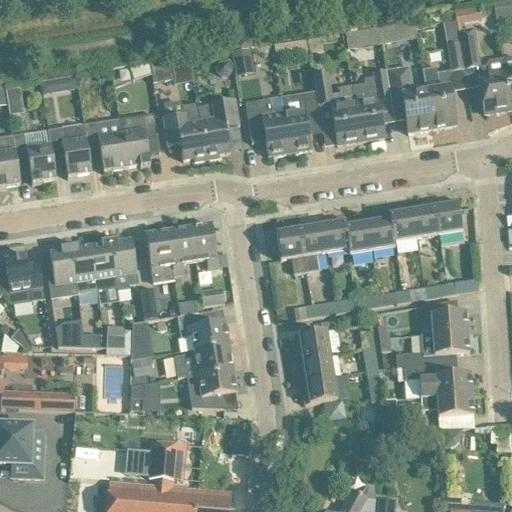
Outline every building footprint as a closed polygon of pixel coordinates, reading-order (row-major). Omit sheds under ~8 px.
[(511,0),(492,4),(495,20),(511,17),(511,0)] [(479,12),(455,15),(456,21),(457,21),(458,26),(462,26),(481,23),(479,12)] [(392,28),(379,30),(381,46),(395,44),(392,28)] [(379,30),(344,36),(347,52),(381,46),(379,30)] [(459,33),(458,33),(459,38),(464,72),(476,70),(479,69),(472,31),(463,32),(459,33)] [(449,47),(446,48),(450,72),(451,74),(464,72),(459,38),(451,39),(448,44),(449,47)] [(318,40),(308,42),(310,52),(320,51),(318,40)] [(511,59),(502,61),(509,105),(511,112),(511,59)] [(252,60),(236,63),(239,78),(254,76),(252,60)] [(486,76),(478,77),(480,89),(481,97),(484,117),(511,112),(509,105),(502,61),(489,63),(485,68),(486,76)] [(172,69),(162,70),(161,62),(150,64),(153,85),(173,81),(172,69)] [(392,105),(391,95),(401,94),(408,137),(432,133),(425,93),(414,95),(409,69),(386,73),(391,103),(391,105),(392,105)] [(435,70),(422,72),(425,93),(432,133),(456,129),(446,73),(435,75),(435,70)] [(365,92),(364,86),(352,88),(361,145),(385,141),(379,105),(391,103),(386,73),(374,75),(376,90),(365,92)] [(328,75),(314,77),(317,94),(316,94),(322,135),(323,135),(322,130),(334,128),(337,148),(361,145),(352,88),(339,90),(340,96),(332,97),(328,75)] [(43,96),(78,90),(76,77),(41,82),(43,96)] [(316,94),(280,100),(283,115),(290,156),(311,153),(308,128),(320,126),(322,135),(316,94)] [(253,146),(251,137),(264,135),(268,160),(290,156),(283,115),(273,117),(270,102),(245,106),(252,147),(253,146)] [(234,103),(198,109),(197,109),(207,165),(221,162),(220,157),(230,156),(226,130),(237,128),(239,128),(235,108),(234,103)] [(179,144),(183,164),(192,162),(193,167),(207,165),(197,109),(198,109),(198,106),(182,109),(183,117),(163,121),(164,126),(168,152),(170,151),(169,146),(179,144)] [(160,156),(154,117),(119,122),(125,162),(126,170),(140,168),(140,170),(150,169),(148,156),(159,154),(159,156),(160,156)] [(126,170),(125,162),(119,122),(84,128),(90,165),(101,163),(103,176),(113,175),(113,172),(126,170)] [(91,176),(90,165),(84,128),(48,133),(54,171),(65,169),(67,182),(77,180),(77,178),(91,176)] [(56,181),(54,171),(48,133),(13,139),(19,176),(30,174),(32,187),(42,186),(42,183),(56,181)] [(20,187),(19,176),(13,139),(0,140),(0,192),(6,191),(6,189),(20,187)] [(462,234),(457,202),(434,206),(439,238),(462,234)] [(439,238),(434,206),(411,209),(416,242),(439,238)] [(411,209),(388,213),(389,218),(394,245),(416,242),(411,209)] [(394,245),(389,218),(367,221),(372,253),(395,250),(394,245)] [(345,225),(344,220),(321,224),(326,256),(348,253),(345,229),(345,225)] [(372,253),(367,221),(345,225),(345,229),(348,253),(349,257),(372,253)] [(326,256),(321,224),(298,228),(306,275),(318,273),(316,258),(326,256)] [(218,271),(212,228),(190,231),(196,266),(207,264),(208,272),(218,271)] [(298,228),(275,231),(280,264),(291,262),(294,277),(306,275),(298,228)] [(196,266),(190,231),(167,235),(174,278),(184,276),(183,268),(196,266)] [(148,257),(152,281),(153,286),(174,283),(174,278),(167,235),(145,238),(148,257)] [(120,244),(120,242),(110,243),(111,251),(117,291),(118,295),(130,293),(129,289),(138,288),(131,242),(120,244)] [(101,247),(90,249),(97,294),(117,291),(111,251),(110,243),(101,245),(101,247)] [(97,294),(90,249),(80,250),(79,248),(70,250),(75,286),(77,297),(97,294)] [(60,251),(61,253),(49,255),(55,289),(75,286),(70,250),(60,251)] [(5,263),(0,263),(0,292),(3,297),(7,306),(33,302),(33,305),(45,303),(43,291),(42,286),(39,266),(27,268),(25,256),(15,258),(16,260),(4,262),(5,263)] [(449,299),(456,298),(454,286),(447,287),(449,299)] [(426,303),(449,299),(447,287),(424,291),(426,303)] [(153,291),(139,293),(144,325),(147,325),(158,323),(153,291)] [(405,306),(426,303),(424,291),(403,294),(405,306)] [(201,310),(224,307),(222,292),(199,296),(200,303),(201,310)] [(405,306),(403,294),(379,298),(381,310),(405,306)] [(357,314),(381,310),(379,298),(355,302),(357,314)] [(336,318),(357,314),(355,302),(334,305),(336,318)] [(201,310),(200,303),(178,306),(178,311),(180,320),(202,316),(201,310)] [(313,322),(336,318),(334,305),(311,309),(313,322)] [(296,325),(313,322),(311,309),(294,312),(296,325)] [(466,315),(462,315),(431,317),(433,338),(467,336),(466,315)] [(177,320),(179,332),(180,342),(192,340),(194,353),(229,348),(225,325),(204,328),(202,316),(180,320),(177,320)] [(379,343),(389,341),(388,329),(377,331),(379,343)] [(11,341),(27,354),(32,354),(18,331),(11,341)] [(330,357),(327,334),(294,339),(298,362),(330,357)] [(362,352),(374,350),(372,334),(360,336),(362,352)] [(396,358),(397,372),(431,369),(430,359),(469,356),(467,336),(433,338),(421,339),(422,356),(396,358)] [(74,337),(58,340),(59,350),(83,351),(84,338),(74,337)] [(83,351),(100,352),(101,338),(84,338),(83,351)] [(115,352),(116,339),(107,338),(106,352),(115,352)] [(115,352),(125,352),(125,339),(116,339),(115,352)] [(389,341),(379,343),(381,356),(391,354),(389,341)] [(131,359),(131,364),(149,361),(147,347),(132,350),(131,359)] [(194,358),(174,361),(177,380),(186,379),(187,381),(233,373),(229,348),(194,353),(194,358)] [(366,375),(378,373),(374,350),(362,352),(366,375)] [(74,415),(75,398),(2,395),(3,372),(27,373),(28,357),(4,356),(3,359),(0,358),(0,396),(1,396),(1,412),(74,415)] [(334,380),(330,357),(298,362),(301,385),(334,380)] [(149,361),(131,364),(134,379),(132,380),(133,389),(145,387),(144,380),(154,378),(151,360),(149,361)] [(187,381),(188,390),(199,388),(201,401),(190,402),(191,412),(224,413),(222,398),(236,396),(233,373),(187,381)] [(380,388),(378,373),(366,375),(369,393),(379,391),(380,388)] [(470,376),(435,379),(435,381),(419,382),(421,401),(472,397),(470,376)] [(334,380),(301,385),(305,408),(350,401),(346,378),(334,380)] [(131,391),(131,402),(135,402),(142,403),(142,414),(142,415),(160,415),(161,386),(131,391)] [(421,401),(422,414),(438,413),(438,420),(473,418),(472,397),(421,401)] [(130,414),(142,414),(142,403),(135,402),(131,402),(130,414)] [(396,402),(380,403),(382,427),(397,428),(396,402)] [(39,427),(68,428),(69,415),(40,414),(39,427)] [(0,468),(12,469),(12,481),(42,482),(44,441),(32,440),(32,429),(0,428),(0,468)] [(252,433),(234,431),(231,458),(250,459),(252,433)] [(462,432),(444,432),(444,444),(446,448),(451,451),(457,448),(461,443),(462,432)] [(187,448),(151,445),(148,482),(154,483),(173,484),(175,458),(186,459),(187,448)] [(153,490),(109,487),(106,511),(229,511),(231,502),(197,499),(197,494),(174,492),(153,490)] [(374,511),(376,487),(366,487),(359,498),(352,494),(341,511),(374,511)] [(448,494),(446,511),(471,511),(473,503),(473,502),(473,501),(473,500),(472,500),(472,499),(472,498),(471,498),(471,497),(470,497),(467,496),(448,494)] [(394,511),(396,502),(378,501),(377,511),(394,511)]
